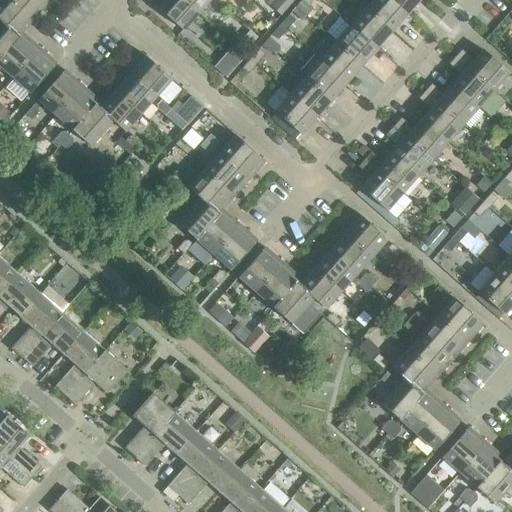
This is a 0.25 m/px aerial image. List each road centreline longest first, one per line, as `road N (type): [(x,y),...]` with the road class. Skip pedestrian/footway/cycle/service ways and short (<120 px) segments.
road 1 (residential): [(307,185),(108,11)]
road 2 (residential): [(307,185),(467,0)]
